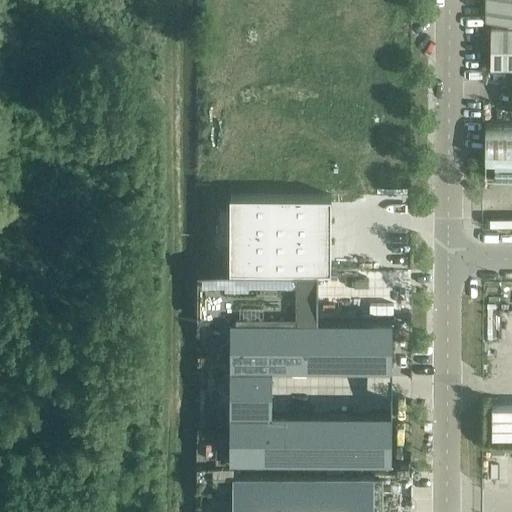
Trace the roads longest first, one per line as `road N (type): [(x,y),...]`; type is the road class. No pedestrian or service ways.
road 1 (unclassified): [(449,259),(450,0)]
road 2 (unclassified): [(448,511),(449,259)]
